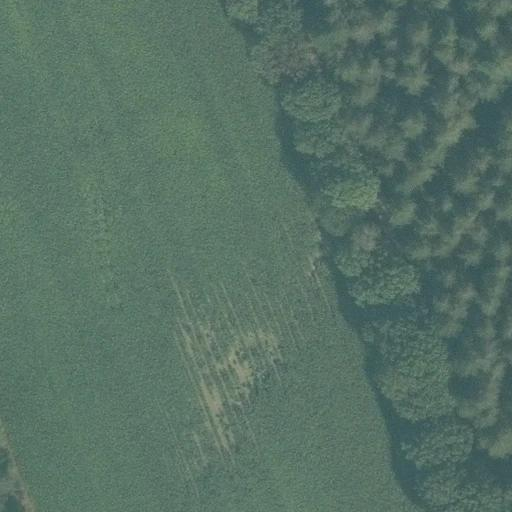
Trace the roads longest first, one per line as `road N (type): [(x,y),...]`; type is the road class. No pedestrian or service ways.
road 1 (unknown): [(275,0),(474,511)]
road 2 (track): [(511,68),(374,254)]
